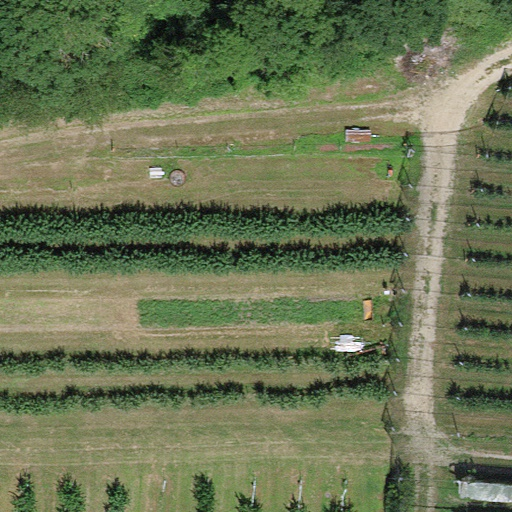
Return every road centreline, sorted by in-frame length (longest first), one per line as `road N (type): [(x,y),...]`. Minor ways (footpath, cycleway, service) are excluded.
road 1 (track): [(511,53),(444,128),(412,511)]
road 2 (track): [(435,171),(0,172)]
